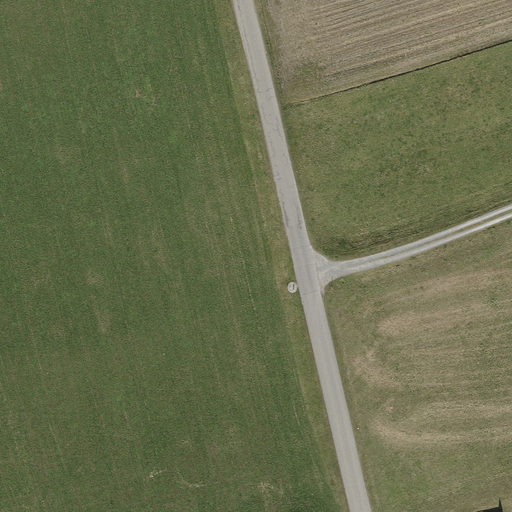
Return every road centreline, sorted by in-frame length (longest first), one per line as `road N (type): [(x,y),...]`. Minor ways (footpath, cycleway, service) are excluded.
road 1 (residential): [(359,511),(243,0)]
road 2 (track): [(511,210),(309,278)]
